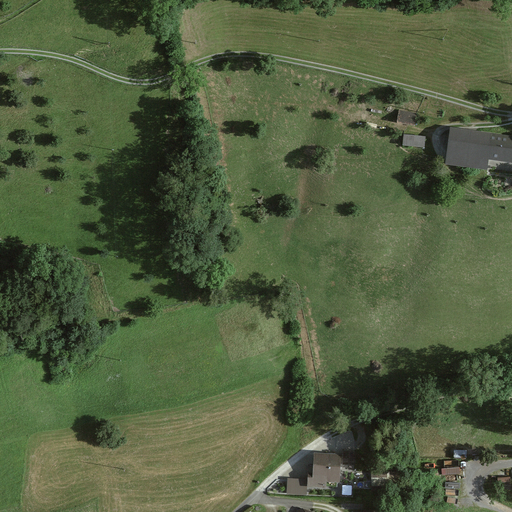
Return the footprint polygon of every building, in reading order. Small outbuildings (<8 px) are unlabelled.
[(417,116),(401,113),(399,122),(415,124),(417,116)] [(465,134),(451,132),(449,151),(466,152),(464,165),(496,168),(496,160),(511,161),(511,134),(466,129),(465,134)] [(426,138),(405,137),(404,146),(426,147),(426,138)] [(317,476),(310,476),(309,495),(327,496),(327,482),(343,483),(344,455),(318,454),(317,476)] [(354,455),(346,455),(346,464),(354,464),(354,455)]
